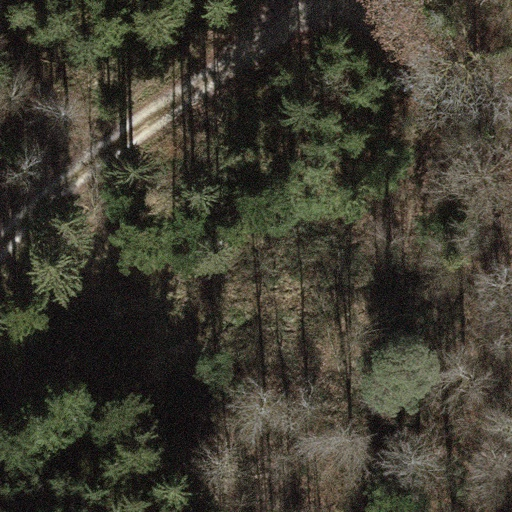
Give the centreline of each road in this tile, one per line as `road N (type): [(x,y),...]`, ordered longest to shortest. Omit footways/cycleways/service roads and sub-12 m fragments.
road 1 (track): [(288,0),(98,113),(0,196)]
road 2 (track): [(343,0),(511,134)]
